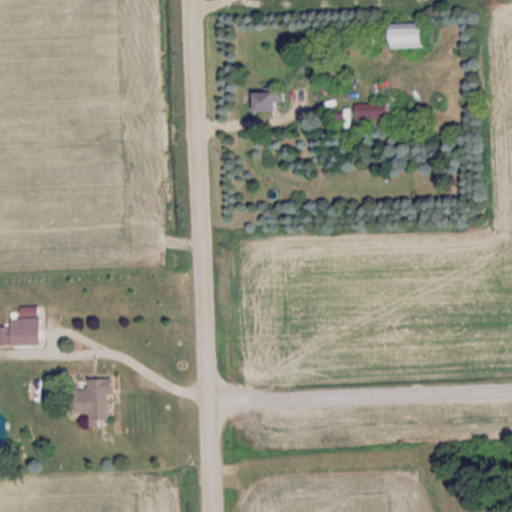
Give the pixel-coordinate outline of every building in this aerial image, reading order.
[(397,48),(436,48),(436,24),(397,24),(397,48)] [(289,93),(263,93),(263,113),(289,113),(289,93)] [(361,124),(407,124),(407,104),(361,104),(361,124)] [(0,346),(45,346),(45,319),(14,319),(14,329),(0,329),(0,346)] [(117,426),(116,380),(94,380),(94,391),(77,391),(77,415),(96,414),(96,426),(117,426)]
